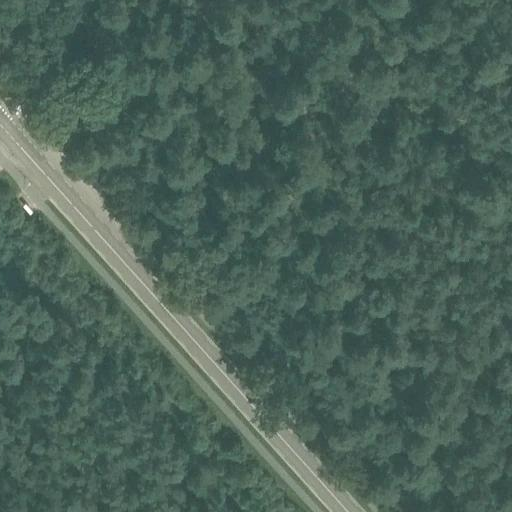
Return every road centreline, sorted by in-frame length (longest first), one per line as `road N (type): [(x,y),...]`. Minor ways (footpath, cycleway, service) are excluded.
road 1 (primary): [(346,511),(7,133)]
road 2 (unclassified): [(7,133),(79,0)]
